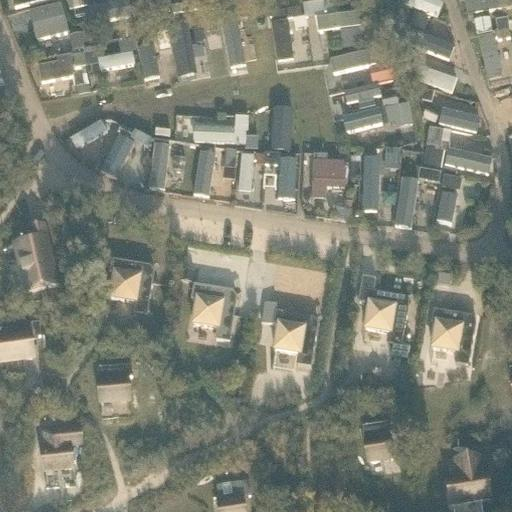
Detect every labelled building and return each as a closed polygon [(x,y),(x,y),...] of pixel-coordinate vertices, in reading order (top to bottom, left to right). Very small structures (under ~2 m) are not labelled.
[(12,0),(14,9),(51,0),(12,0)] [(91,0),(74,0),(78,17),(95,13),(91,0)] [(93,0),(94,13),(129,11),(128,0),(93,0)] [(345,28),(347,46),(368,44),(365,8),(342,10),(341,0),(312,0),(307,0),(308,15),(320,14),(321,30),(345,28)] [(511,0),(469,0),(471,10),(511,1),(511,0)] [(39,37),(73,31),(68,1),(34,7),(39,37)] [(271,39),(270,14),(244,15),(246,58),(261,58),(260,39),(271,39)] [(482,15),(487,74),(503,73),(498,14),(482,15)] [(504,35),(511,34),(511,25),(511,16),(502,17),(504,35)] [(216,67),(229,65),(226,35),(241,34),(239,17),(222,19),(223,27),(212,28),(216,67)] [(289,22),(274,24),(280,64),(296,61),(289,22)] [(182,72),(193,69),(193,71),(215,66),(205,26),(173,33),(182,72)] [(415,28),(410,41),(450,58),(456,46),(415,28)] [(331,56),(338,87),(347,85),(351,101),(367,98),(369,109),(347,114),(350,130),(389,122),(390,126),(417,120),(413,99),(402,101),(393,60),(379,63),(376,47),(331,56)] [(103,69),(139,63),(136,49),(101,55),(103,69)] [(161,74),(156,49),(144,51),(149,77),(161,74)] [(48,79),(76,73),(78,85),(93,81),(87,51),(44,60),(48,79)] [(429,65),(424,81),(457,91),(462,75),(429,65)] [(483,128),(485,112),(446,107),(444,124),(483,128)] [(239,113),(239,123),(198,122),(198,141),(275,144),(275,130),(253,129),(253,113),(239,113)] [(280,148),(296,148),(297,116),(281,116),(280,148)] [(79,145),(112,130),(107,118),(74,133),(79,145)] [(426,159),(493,173),(498,154),(453,144),(456,128),(434,124),(426,159)] [(122,133),(109,161),(123,168),(136,139),(122,133)] [(168,177),(171,152),(186,154),(182,181),(196,182),(201,146),(160,140),(155,175),(168,177)] [(217,146),(215,186),(227,186),(228,172),(240,173),(241,147),(217,146)] [(405,148),(368,147),(367,209),(384,209),(385,165),(404,166),(405,148)] [(256,187),(257,152),(245,152),(243,186),(256,187)] [(244,200),(267,202),(269,163),(283,164),(284,153),(259,152),(257,188),(244,187),(244,200)] [(331,185),(349,185),(350,152),(315,152),(314,195),(331,195),(331,185)] [(282,196),(300,197),(302,156),(284,155),(282,196)] [(432,198),(436,184),(407,176),(403,191),(432,198)] [(31,234),(34,247),(16,251),(27,295),(58,288),(44,232),(31,234)] [(115,278),(111,303),(136,307),(135,318),(148,320),(155,276),(151,270),(113,264),(111,278),(115,278)] [(180,269),(176,288),(193,291),(196,272),(180,269)] [(407,364),(409,352),(402,351),(409,307),(405,301),(374,295),(377,283),(364,281),(359,307),(370,309),(366,333),(390,337),(389,348),(394,349),(392,361),(407,364)] [(198,304),(194,329),(219,333),(217,344),(230,346),(237,302),(233,296),(195,290),(193,303),(198,304)] [(319,328),(315,322),(276,316),(278,309),(266,307),(262,327),(279,330),(275,355),(300,359),(298,370),(312,372),(319,328)] [(455,368),(469,370),(476,326),(472,320),(434,314),(432,327),(437,328),(433,353),(457,357),(455,368)] [(0,364),(7,363),(7,361),(25,359),(25,361),(34,360),(32,341),(42,340),(40,326),(13,330),(13,332),(2,334),(3,341),(0,341),(0,364)] [(133,381),(132,369),(99,372),(101,406),(130,404),(128,381),(133,381)] [(394,462),(389,427),(364,431),(369,465),(394,462)] [(82,448),(80,431),(43,435),(44,449),(42,449),(44,474),(73,471),(71,449),(82,448)] [(480,459),(455,463),(458,482),(448,483),(452,508),(491,502),(487,477),(483,478),(480,459)] [(219,504),(220,511),(243,511),(243,502),(251,501),(249,485),(217,489),(219,504)]
